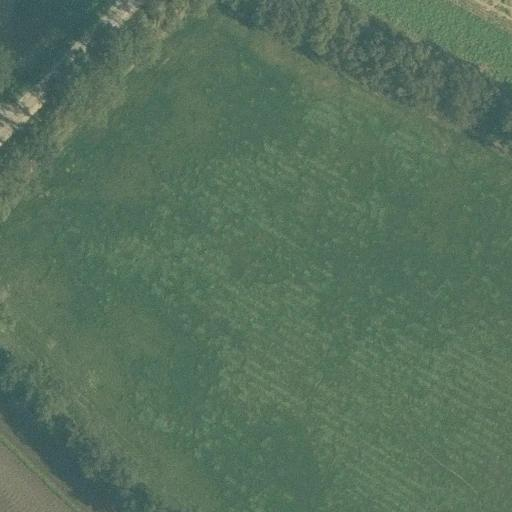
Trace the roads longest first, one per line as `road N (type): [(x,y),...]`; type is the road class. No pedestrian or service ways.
road 1 (track): [(511,106),(313,0)]
road 2 (unclassified): [(0,132),(135,0)]
